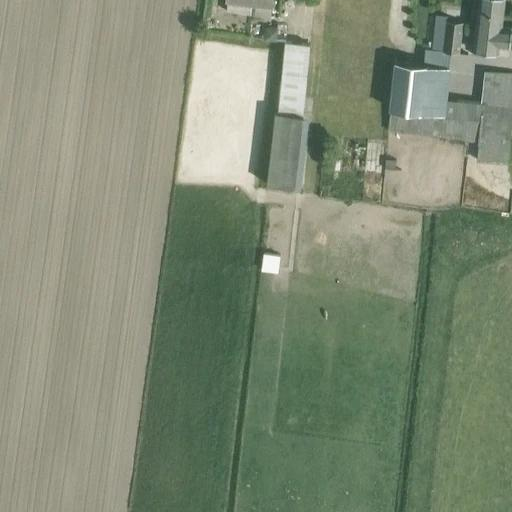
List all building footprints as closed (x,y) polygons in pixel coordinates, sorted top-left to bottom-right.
[(234,0),(254,2),(252,15),(270,18),(271,0),(234,0)] [(475,34),(474,49),(498,51),(499,45),(509,46),(511,46),(511,26),(511,27),(500,26),(501,17),(503,0),(479,0),(477,14),(475,34)] [(435,17),(432,49),(459,52),(463,22),(446,20),(446,18),(435,17)] [(285,41),(278,112),(302,115),(310,43),(285,41)] [(394,81),(389,130),(477,139),(475,159),(506,162),(508,142),(511,103),(511,73),(485,70),(482,102),(458,100),(445,98),(446,86),(449,67),(396,61),(394,81)]
